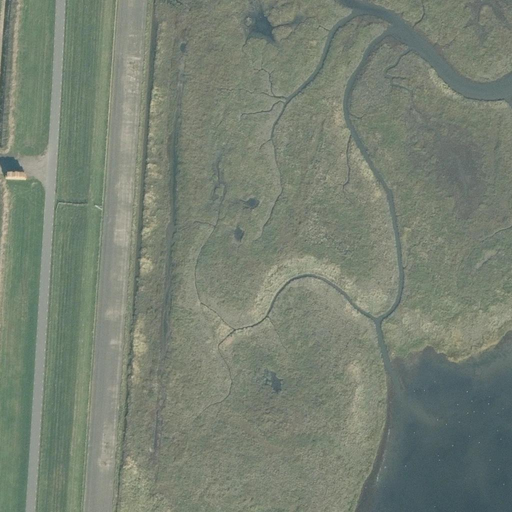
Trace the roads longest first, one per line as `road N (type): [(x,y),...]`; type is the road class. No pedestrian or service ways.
road 1 (track): [(127,0),(87,511)]
road 2 (unclassified): [(29,511),(60,0)]
